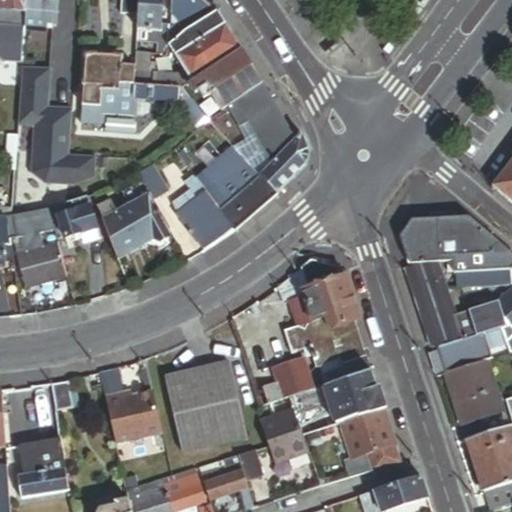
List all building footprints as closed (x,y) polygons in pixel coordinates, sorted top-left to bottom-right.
[(27,0),(0,0),(0,10),(27,13),(27,0)] [(57,26),(58,0),(27,0),(27,13),(26,30),(46,31),(47,25),(57,26)] [(140,0),(122,0),(121,15),(139,16),(140,0)] [(140,0),(139,16),(139,30),(154,31),(161,32),(162,25),(163,0),(140,0)] [(201,0),(175,0),(179,17),(187,29),(191,35),(221,18),(218,13),(201,0)] [(0,10),(0,27),(26,30),(27,13),(0,10)] [(186,38),(171,47),(178,58),(198,45),(226,26),(221,18),(191,35),(186,38)] [(153,43),(138,42),(137,54),(151,54),(167,55),(169,43),(171,26),(162,25),(161,32),(154,31),(153,43)] [(242,51),(226,26),(198,45),(214,69),(242,51)] [(191,35),(187,29),(182,32),(186,38),(191,35)] [(154,31),(139,30),(138,42),(153,43),(154,31)] [(186,69),(194,82),(204,75),(214,69),(198,45),(178,58),(186,69)] [(204,75),(208,80),(230,110),(264,86),(242,51),(214,69),(204,75)] [(136,68),(136,73),(156,74),(157,64),(150,64),(151,54),(137,54),(136,68)] [(136,73),(136,68),(122,67),(122,58),(93,56),(92,57),(87,57),(85,87),(102,88),(101,92),(120,93),(121,86),(135,87),(136,73)] [(70,155),(73,110),(49,108),(52,71),(23,69),(19,124),(38,125),(35,172),(48,185),(75,187),(95,177),(97,158),(70,155)] [(186,69),(175,75),(174,90),(181,90),(184,90),(183,89),(194,82),(186,69)] [(156,74),(136,73),(135,87),(174,90),(175,75),(156,74)] [(208,80),(188,96),(210,124),(230,110),(208,80)] [(102,88),(85,87),(84,108),(101,110),(101,109),(118,110),(119,102),(134,103),(134,99),(134,98),(135,87),(121,86),(120,93),(101,92),(102,88)] [(230,110),(210,124),(229,144),(261,178),(281,157),(266,142),(285,124),(264,86),(230,110)] [(174,90),(135,87),(134,98),(134,99),(135,100),(179,104),(181,90),(174,90)] [(295,143),(285,124),(266,142),(281,157),(295,143)] [(17,154),(18,135),(9,134),(6,169),(16,169),(17,154)] [(281,157),(261,178),(278,196),(308,166),(310,151),(302,135),(295,143),(281,157)] [(261,178),(229,144),(217,154),(240,183),(246,190),(261,178)] [(511,164),(495,186),(511,200),(511,164)] [(153,167),(139,175),(150,195),(151,195),(156,203),(169,195),(153,167)] [(201,171),(194,176),(198,181),(204,176),(201,171)] [(206,192),(212,199),(221,192),(207,174),(204,176),(198,181),(206,192)] [(198,181),(194,176),(185,183),(191,190),(198,199),(206,192),(198,181)] [(236,231),(278,196),(261,178),(246,190),(232,202),(221,211),(236,231)] [(232,202),(246,190),(240,183),(226,194),(232,202)] [(178,214),(198,199),(191,190),(173,205),(178,214)] [(206,251),(236,231),(221,211),(212,199),(206,192),(198,199),(178,214),(178,215),(206,251)] [(212,199),(221,211),(232,202),(226,194),(221,192),(212,199)] [(171,232),(150,195),(118,213),(105,221),(103,222),(119,262),(155,241),(161,245),(170,239),(171,232)] [(97,206),(93,198),(70,206),(51,211),(54,221),(59,219),(90,208),(97,206)] [(111,202),(98,209),(105,221),(118,213),(111,202)] [(98,229),(90,208),(59,219),(66,240),(81,235),(98,229)] [(50,211),(6,219),(7,221),(10,238),(14,237),(26,235),(40,232),(54,229),(50,211)] [(510,252),(471,218),(439,219),(442,257),(460,256),(471,255),(494,254),(494,253),(510,252)] [(442,257),(439,219),(413,220),(402,234),(413,266),(422,263),(444,262),(444,258),(442,258),(442,257)] [(10,238),(7,221),(0,221),(0,246),(5,246),(5,263),(14,263),(10,238)] [(98,229),(81,235),(85,245),(101,240),(98,229)] [(26,235),(31,253),(44,250),(40,232),(26,235)] [(20,257),(31,253),(26,235),(14,237),(20,257)] [(53,283),(68,279),(59,245),(44,250),(31,253),(20,257),(29,290),(53,283)] [(510,252),(494,253),(494,254),(471,255),(472,272),(511,269),(511,258),(511,253),(510,252)] [(472,272),(471,255),(460,256),(460,257),(461,267),(461,273),(472,273),(472,272)] [(311,262),(301,271),(309,291),(342,281),(338,269),(311,262)] [(455,310),(444,262),(422,263),(413,266),(408,267),(433,345),(448,340),(449,343),(459,340),(459,337),(477,333),(470,306),(455,310)] [(290,281),(296,301),(305,298),(303,293),(309,291),(301,271),(290,281)] [(511,285),(511,271),(473,273),(473,274),(462,275),(465,288),(511,285)] [(342,281),(309,291),(303,293),(305,298),(313,323),(313,325),(327,320),(331,333),(346,328),(345,326),(356,322),(361,321),(347,279),(342,281)] [(511,291),(505,297),(470,306),(477,333),(503,326),(511,351),(511,350),(511,291)] [(313,323),(305,298),(296,301),(289,304),(297,329),(313,323)] [(372,372),(356,322),(345,326),(346,328),(331,333),(327,320),(313,325),(313,323),(297,329),(289,331),(296,354),(309,350),(316,370),(340,362),(346,381),(372,372)] [(459,340),(449,343),(438,346),(447,372),(488,359),(511,351),(503,326),(459,340)] [(504,411),(488,359),(447,372),(464,424),(504,411)] [(284,401),(315,391),(305,361),(274,371),(279,386),(284,401)] [(230,365),(165,382),(184,456),(249,439),(230,365)] [(385,411),(372,372),(346,381),(324,388),(337,427),(341,426),(385,411)] [(74,410),(70,383),(52,387),(57,413),(74,410)] [(284,401),(279,386),(264,391),(266,398),(269,406),(284,401)] [(120,447),(165,437),(155,395),(129,401),(127,396),(108,400),(120,447)] [(260,399),(263,408),(269,406),(266,398),(260,399)] [(402,463),(385,411),(341,426),(353,461),(367,456),(373,473),(402,463)] [(310,451),(298,413),(263,424),(275,462),(310,451)] [(511,436),(509,427),(470,439),(486,492),(487,492),(511,484),(511,436)] [(67,471),(62,443),(20,450),(25,477),(67,471)] [(10,480),(20,478),(25,477),(20,450),(8,452),(9,469),(10,480)] [(239,460),(247,486),(265,480),(256,453),(238,459),(239,460)] [(345,463),(350,480),(373,473),(367,456),(353,461),(345,463)] [(247,486),(239,460),(228,464),(230,469),(235,467),(244,493),(238,496),(243,511),(252,511),(256,511),(247,486)] [(203,478),(212,504),(238,496),(244,493),(235,467),(230,469),(209,476),(203,478)] [(0,511),(12,511),(11,502),(10,480),(9,469),(0,469),(0,511)] [(23,500),(70,492),(67,471),(25,477),(20,478),(23,500)] [(198,475),(164,485),(166,490),(199,479),(198,475)] [(11,502),(23,500),(20,478),(10,480),(11,502)] [(422,478),(376,493),(381,508),(382,511),(391,511),(429,500),(422,478)] [(199,479),(166,490),(169,500),(202,490),(199,479)] [(511,484),(487,492),(493,511),(497,511),(511,507),(511,484)] [(166,490),(164,485),(149,490),(151,495),(166,490)] [(169,500),(166,490),(151,495),(134,500),(137,511),(169,500)] [(169,500),(172,511),(192,511),(198,510),(208,507),(202,490),(169,500)] [(376,493),(355,500),(359,511),(369,511),(381,508),(376,493)] [(172,511),(169,500),(137,511),(172,511)]
